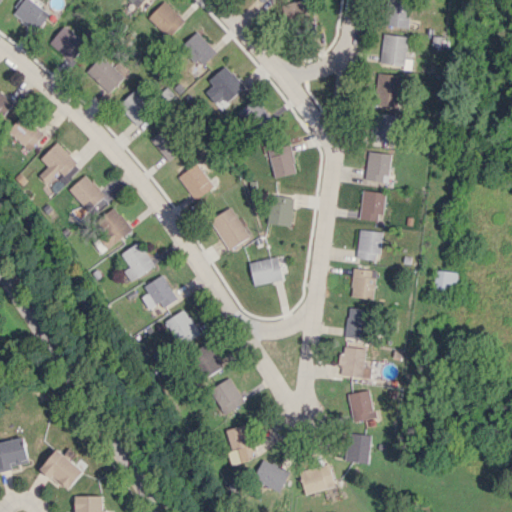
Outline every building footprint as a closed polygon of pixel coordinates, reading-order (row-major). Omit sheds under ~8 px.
[(23,0),(13,12),(35,31),(49,14),(32,0),(23,0)] [(147,17),(167,37),(185,21),(165,0),(147,17)] [(307,0),(301,0),(284,4),(289,23),(311,18),(307,0)] [(408,27),(409,0),(386,0),(386,26),(408,27)] [(71,61),(86,43),(65,24),(49,42),(71,61)] [(200,66),(216,52),(197,31),(181,45),(200,66)] [(408,36),(383,33),(380,61),(405,64),(408,36)] [(86,72),(110,92),(125,74),(101,54),(86,72)] [(226,103),(244,86),(225,65),(207,81),(210,85),(204,91),(215,103),(221,97),(226,103)] [(398,73),(376,72),(376,105),(398,106),(398,73)] [(118,105),(138,126),(155,109),(136,88),(118,105)] [(0,117),(14,103),(0,90),(0,117)] [(248,133),(272,120),(259,97),(236,111),(248,133)] [(396,115),(376,112),(371,140),(392,143),(396,115)] [(29,150),(43,134),(22,115),(8,130),(29,150)] [(150,139),(169,160),(180,150),(161,129),(150,139)] [(57,142),(40,158),(48,166),(39,174),(51,186),(59,179),(63,184),(81,167),(57,142)] [(268,149),(274,177),(296,172),(290,144),(268,149)] [(391,153),(367,151),(365,179),(381,181),(381,174),(389,175),(391,153)] [(195,199),(214,184),(196,162),(178,177),(195,199)] [(106,195),(85,173),(68,189),(89,211),(106,195)] [(385,193),(363,189),(358,218),(380,221),(385,193)] [(294,198),(272,194),(267,222),(289,226),(294,198)] [(249,236),(231,206),(210,219),(228,249),(249,236)] [(100,237),(106,247),(132,230),(116,207),(97,219),(106,233),(100,237)] [(378,259),(380,231),(358,229),(356,257),(378,259)] [(130,281),(155,266),(140,241),(121,252),(129,267),(124,270),(130,281)] [(283,279),(277,256),(249,262),(254,285),(283,279)] [(375,269),(352,268),(351,297),(374,298),(375,269)] [(456,294),(458,272),(435,269),(432,291),(456,294)] [(141,296),(149,309),(157,303),(161,309),(178,298),(162,274),(144,285),(148,292),(141,296)] [(200,333),(185,308),(166,320),(181,344),(200,333)] [(369,338),(370,309),(347,308),(346,338),(369,338)] [(205,377),(222,366),(207,342),(189,353),(205,377)] [(364,367),(365,348),(341,346),(340,375),(370,377),(371,367),(364,367)] [(223,413),(244,403),(231,377),(210,388),(223,413)] [(375,417),(369,389),(347,393),(353,421),(375,417)] [(248,425),(228,428),(233,462),(253,458),(248,425)] [(346,461),(368,462),(370,434),(348,432),(346,461)] [(0,469),(29,464),(24,437),(0,441),(0,469)] [(68,490),(84,470),(57,448),(41,468),(68,490)] [(289,471),(262,458),(253,478),(280,491),(289,471)] [(305,493),(335,485),(329,463),(299,471),(305,493)] [(104,511),(104,495),(75,495),(75,511),(104,511)]
